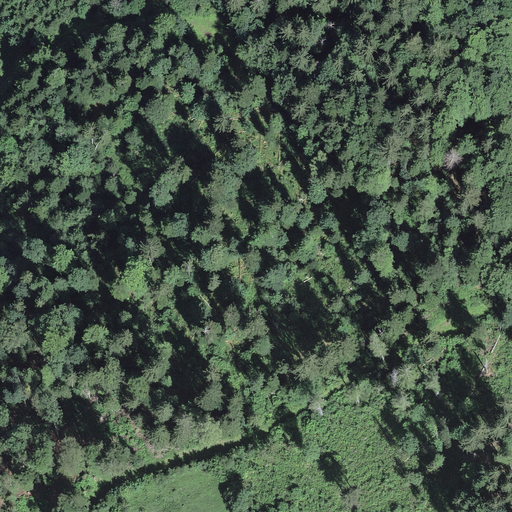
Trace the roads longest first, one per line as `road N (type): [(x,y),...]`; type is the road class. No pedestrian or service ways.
road 1 (track): [(69,511),(158,464),(255,435),(467,310)]
road 2 (track): [(0,81),(70,34),(133,18),(204,21)]
